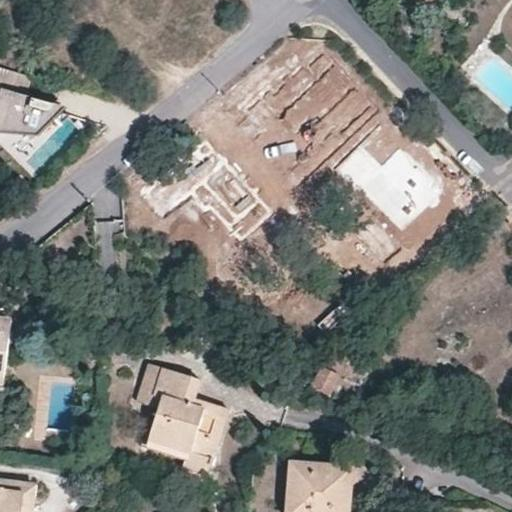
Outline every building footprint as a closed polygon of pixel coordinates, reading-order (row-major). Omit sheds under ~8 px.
[(436,0),(415,0),(432,9),(436,0)] [(26,98),(32,78),(0,68),(0,132),(28,141),(52,111),(56,107),(26,98)] [(58,112),(65,88),(32,78),(26,98),(56,107),(52,111),(58,112)] [(349,103),(330,84),(302,111),(321,131),(349,103)] [(219,217),(239,206),(257,237),(296,216),(281,188),(292,182),(282,163),(211,202),(219,217)] [(292,182),(281,188),(296,216),(257,237),(264,250),(314,224),(292,182)] [(361,321),(343,301),(317,326),(335,346),(361,321)] [(0,384),(2,384),(9,322),(0,320),(0,384)] [(240,323),(233,332),(271,369),(279,362),(240,323)] [(162,368),(149,364),(137,403),(158,410),(161,399),(155,396),(162,368)] [(319,367),(318,369),(310,387),(323,392),(332,373),(319,367)] [(227,409),(194,399),(199,380),(162,368),(155,396),(161,399),(158,410),(153,425),(148,441),(211,460),(227,409)] [(206,475),(211,460),(148,441),(141,439),(139,447),(184,461),(182,468),(206,475)] [(286,510),(297,511),(348,511),(350,491),(343,490),(344,468),(291,464),(286,510)] [(352,469),(344,468),(343,490),(350,491),(352,469)] [(0,511),(31,511),(32,511),(22,510),(25,487),(0,483),(0,511)] [(22,510),(32,511),(35,488),(25,487),(22,510)]
